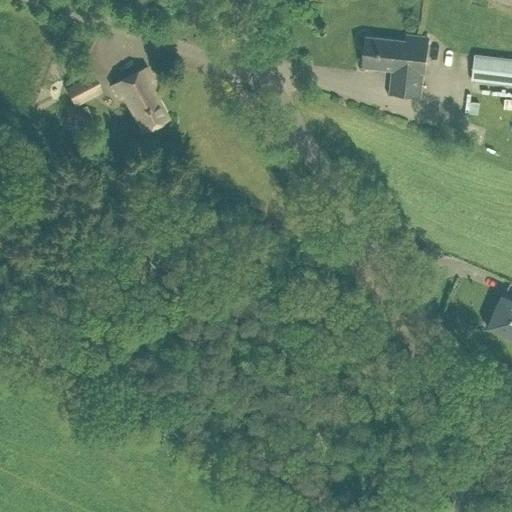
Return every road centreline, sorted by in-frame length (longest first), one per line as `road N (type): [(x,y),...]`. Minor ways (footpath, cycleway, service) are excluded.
road 1 (tertiary): [(511,434),(302,158),(274,113),(261,71)]
road 2 (unclassified): [(261,71),(230,69),(40,0)]
